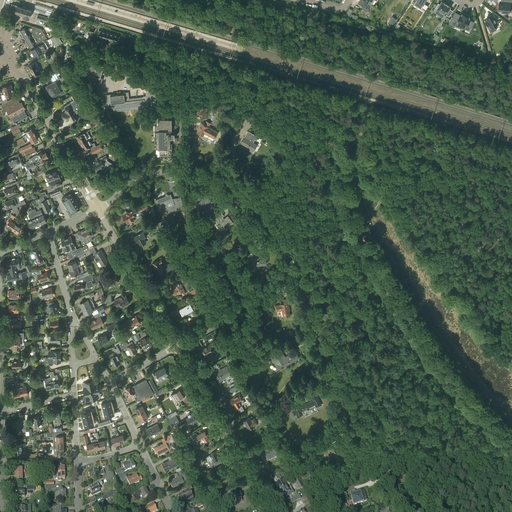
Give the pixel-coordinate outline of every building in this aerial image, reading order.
[(371,3),(365,0),(359,0),(358,2),(364,5),(362,8),(367,11),(369,8),(368,8),(371,3)] [(415,0),(414,4),(415,3),(421,7),(421,8),(423,4),(424,3),(426,0),(415,0)] [(499,3),(498,10),(504,10),(504,12),(509,13),(509,11),(510,11),(510,10),(511,10),(511,0),(503,0),(504,1),(503,1),(502,3),(499,3)] [(449,8),(450,6),(448,5),(448,4),(444,2),(441,1),(440,4),(438,3),(435,8),(437,8),(436,9),(445,15),(446,14),(449,16),(453,10),(449,8)] [(27,9),(27,8),(23,7),(22,7),(18,6),(17,5),(17,6),(13,4),(12,4),(10,12),(9,12),(10,12),(15,14),(19,15),(20,15),(24,17),(25,17),(29,18),(30,18),(29,18),(30,16),(30,15),(32,10),(32,11),(32,10),(31,10),(27,9)] [(474,22),(469,20),(470,19),(468,18),(469,16),(466,15),(465,14),(462,13),(461,15),(460,14),(458,19),(453,17),(449,23),(455,26),(456,22),(464,26),(465,24),(471,27),(474,22)] [(498,24),(493,15),(486,19),(487,21),(485,22),(488,26),(489,25),(491,28),(495,26),(498,24)] [(74,24),(73,27),(75,28),(74,32),(81,34),(84,27),(74,24)] [(25,27),(20,30),(30,48),(47,38),(41,29),(33,26),(27,29),(25,27)] [(108,39),(110,33),(101,31),(99,30),(98,34),(100,35),(100,36),(108,39)] [(118,35),(110,33),(108,39),(116,41),(116,39),(119,40),(120,36),(118,36),(118,35)] [(51,38),(56,46),(68,40),(66,36),(61,40),(57,34),(51,38)] [(53,48),(56,46),(51,38),(48,40),(53,48)] [(40,44),(38,46),(31,50),(32,50),(35,56),(47,50),(43,43),(40,44)] [(59,55),(65,56),(71,58),(73,52),(61,48),(60,52),(59,52),(58,54),(59,55)] [(87,78),(86,83),(90,85),(90,84),(96,85),(96,86),(100,88),(103,78),(100,77),(104,65),(83,59),(78,76),(87,78)] [(34,62),(29,65),(31,69),(30,69),(33,73),(35,77),(41,74),(40,73),(42,72),(36,61),(34,62)] [(57,80),(58,79),(60,78),(59,75),(57,75),(56,73),(49,76),(51,79),(52,82),(46,86),(47,87),(46,87),(47,89),(48,89),(49,91),(58,86),(56,83),(58,82),(57,80)] [(110,94),(106,95),(107,104),(107,107),(108,107),(108,108),(114,107),(114,111),(145,107),(148,107),(148,108),(155,109),(159,109),(159,97),(156,96),(157,89),(155,89),(155,85),(158,85),(158,82),(152,82),(152,85),(153,85),(152,88),(150,88),(150,85),(146,85),(146,96),(143,96),(143,97),(137,98),(129,99),(128,92),(124,93),(124,94),(121,94),(121,92),(117,92),(117,95),(114,95),(111,95),(111,94),(110,94)] [(4,94),(2,95),(3,100),(1,101),(3,104),(8,101),(6,99),(9,98),(9,96),(14,94),(13,92),(14,92),(13,87),(12,88),(11,85),(3,87),(4,90),(3,90),(4,94)] [(58,86),(49,91),(50,93),(50,94),(51,96),(52,96),(58,93),(60,96),(65,93),(64,90),(62,90),(61,88),(60,89),(58,86)] [(62,114),(62,115),(63,118),(73,112),(77,110),(85,105),(88,104),(83,96),(77,100),(78,101),(76,102),(74,100),(69,102),(71,105),(65,108),(66,111),(62,114)] [(15,124),(28,117),(24,110),(25,109),(21,103),(21,104),(18,99),(13,101),(12,99),(1,105),(3,108),(1,110),(3,113),(7,111),(15,124)] [(194,113),(202,116),(204,109),(197,106),(194,113)] [(73,112),(63,118),(65,121),(66,121),(71,119),(72,121),(79,118),(76,114),(79,113),(77,110),(73,112)] [(167,154),(172,154),(172,142),(174,142),(174,138),(175,138),(175,133),(174,133),(170,133),(170,131),(172,131),(172,119),(158,119),(158,124),(155,124),(155,143),(156,143),(156,149),(160,149),(160,154),(163,154),(163,155),(167,155),(167,154)] [(205,133),(215,138),(218,132),(209,127),(211,123),(206,121),(205,125),(201,123),(197,129),(198,130),(197,132),(203,136),(205,133)] [(18,143),(25,139),(28,137),(35,133),(34,131),(32,128),(28,130),(25,132),(27,134),(23,136),(23,137),(21,138),(16,141),(18,143)] [(80,144),(88,139),(91,138),(87,131),(77,137),(79,141),(78,141),(80,144)] [(248,149),(250,150),(253,152),(257,145),(253,142),(255,139),(257,140),(259,137),(248,131),(241,143),(248,147),(247,147),(247,148),(248,149)] [(36,136),(35,133),(28,137),(31,143),(34,141),(38,139),(36,136)] [(88,139),(80,144),(81,147),(82,147),(84,150),(95,144),(93,141),(90,143),(88,139)] [(31,144),(19,149),(21,153),(33,148),(31,144)] [(100,144),(90,150),(92,154),(103,148),(100,144)] [(36,151),(34,147),(25,152),(26,155),(36,151)] [(115,150),(118,166),(117,167),(125,164),(126,165),(126,164),(117,149),(115,150)] [(27,160),(29,164),(47,154),(45,151),(43,153),(42,151),(41,152),(41,151),(37,153),(38,154),(37,155),(38,156),(34,158),(33,157),(27,160)] [(23,166),(23,165),(19,157),(18,154),(15,155),(16,158),(5,162),(9,171),(23,166)] [(23,165),(23,166),(27,176),(32,175),(29,169),(35,165),(36,166),(38,164),(38,163),(41,161),(42,163),(43,162),(43,164),(47,162),(46,160),(47,160),(46,159),(49,157),(47,154),(29,164),(26,166),(23,165)] [(95,166),(96,169),(97,169),(100,167),(106,171),(108,169),(116,164),(113,165),(107,161),(106,159),(105,157),(100,159),(97,161),(97,162),(94,163),(95,166)] [(45,175),(48,181),(59,176),(58,174),(59,173),(58,170),(57,171),(57,170),(45,175)] [(4,176),(6,182),(15,179),(13,173),(4,176)] [(59,176),(48,181),(50,185),(48,186),(50,189),(55,187),(54,186),(62,183),(62,182),(63,182),(61,179),(60,179),(59,176)] [(12,184),(13,186),(5,190),(5,191),(5,192),(6,195),(6,194),(7,196),(17,192),(16,189),(20,187),(18,184),(22,182),(21,180),(12,184)] [(71,214),(80,209),(76,202),(77,201),(76,199),(74,200),(70,193),(62,199),(71,214)] [(169,209),(169,210),(169,211),(170,211),(170,212),(171,212),(172,212),(173,212),(174,212),(175,211),(176,210),(176,209),(176,208),(178,207),(183,205),(181,197),(173,199),(171,195),(169,196),(169,195),(168,194),(167,194),(166,194),(166,195),(165,196),(165,197),(155,201),(158,210),(159,210),(159,211),(160,211),(161,211),(161,210),(162,210),(162,209),(168,206),(170,207),(169,207),(169,208),(169,209)] [(12,206),(13,209),(25,204),(24,201),(20,202),(19,200),(18,196),(14,198),(5,202),(6,205),(5,205),(6,207),(7,207),(7,208),(12,206)] [(205,196),(196,208),(202,213),(205,209),(207,210),(213,203),(205,196)] [(39,199),(45,213),(50,211),(46,200),(45,200),(43,197),(39,199)] [(140,205),(137,206),(140,212),(148,207),(145,202),(143,203),(143,202),(139,204),(140,205)] [(140,212),(137,206),(132,210),(127,213),(125,210),(121,213),(128,224),(131,223),(131,222),(134,220),(133,218),(139,214),(138,213),(140,212)] [(35,209),(32,210),(39,226),(46,222),(46,221),(47,221),(46,219),(45,219),(43,215),(40,216),(39,214),(42,213),(41,210),(36,212),(35,209)] [(39,226),(32,210),(28,212),(29,215),(28,215),(30,218),(32,218),(33,219),(28,221),(30,226),(29,226),(30,228),(31,228),(31,229),(39,226)] [(220,219),(224,215),(222,212),(214,219),(218,224),(217,226),(219,228),(220,227),(223,230),(226,227),(227,229),(230,226),(233,223),(228,216),(222,221),(220,219)] [(8,223),(6,226),(7,226),(7,227),(8,228),(9,228),(11,229),(11,230),(12,230),(14,232),(15,233),(16,233),(17,233),(18,233),(19,230),(20,231),(24,226),(22,225),(23,223),(18,220),(17,221),(13,219),(10,217),(7,222),(8,223)] [(156,220),(153,221),(157,228),(159,231),(159,232),(162,230),(156,220)] [(159,223),(162,229),(169,226),(166,220),(159,223)] [(82,242),(83,241),(82,239),(85,238),(83,236),(91,231),(89,227),(78,233),(75,235),(78,241),(81,240),(82,242)] [(85,238),(82,239),(85,244),(92,240),(91,237),(94,235),(91,231),(83,236),(85,238)] [(143,232),(134,237),(137,242),(138,242),(139,244),(140,245),(146,242),(144,238),(146,237),(145,234),(146,233),(145,231),(143,232)] [(68,238),(66,238),(74,257),(84,252),(82,248),(76,250),(71,236),(70,237),(69,236),(68,237),(68,238)] [(74,257),(66,238),(65,239),(64,238),(62,239),(62,240),(61,240),(63,243),(61,244),(64,253),(68,251),(69,254),(67,254),(69,259),(74,257)] [(256,248),(252,248),(253,258),(254,267),(259,267),(259,264),(266,264),(265,257),(261,257),(256,257),(256,248)] [(31,254),(31,255),(32,259),(33,259),(36,258),(37,259),(39,266),(45,263),(42,256),(39,250),(39,249),(38,250),(37,249),(36,250),(35,251),(33,252),(34,252),(31,254)] [(99,266),(100,267),(108,262),(101,250),(95,254),(97,258),(95,259),(97,262),(99,261),(101,265),(99,266)] [(19,258),(7,260),(8,268),(10,268),(11,275),(7,275),(8,280),(12,279),(16,279),(17,284),(22,283),(29,282),(28,278),(27,273),(27,271),(19,273),(19,274),(17,274),(16,269),(16,268),(17,268),(18,269),(20,269),(19,258)] [(156,270),(157,272),(158,272),(163,269),(164,268),(166,272),(177,266),(174,262),(161,266),(160,264),(162,262),(161,260),(159,261),(153,263),(157,269),(156,270)] [(68,264),(70,270),(80,267),(78,261),(76,262),(76,261),(68,264)] [(80,267),(70,270),(72,276),(80,273),(82,272),(80,267)] [(40,269),(27,273),(28,278),(35,276),(36,280),(39,279),(40,282),(49,280),(48,278),(49,278),(48,277),(49,277),(49,274),(47,274),(47,272),(42,274),(40,269)] [(78,283),(74,284),(75,287),(75,288),(75,289),(76,290),(81,289),(82,289),(83,289),(83,288),(84,288),(88,287),(87,285),(91,284),(90,282),(92,281),(93,281),(90,274),(81,277),(83,282),(78,283)] [(108,278),(106,279),(107,282),(106,283),(107,284),(108,283),(110,286),(111,285),(112,285),(113,285),(115,284),(115,283),(119,281),(118,280),(119,280),(117,276),(116,277),(115,274),(108,278)] [(184,291),(178,280),(172,284),(175,289),(172,290),(175,295),(178,294),(181,292),(183,295),(186,293),(184,291)] [(44,297),(45,299),(53,297),(53,294),(53,292),(53,290),(52,290),(51,288),(43,291),(43,292),(39,293),(40,298),(44,297)] [(9,290),(9,297),(10,297),(10,299),(15,299),(15,297),(18,297),(18,298),(20,298),(21,298),(22,297),(23,296),(22,294),(21,294),(20,293),(19,293),(19,290),(9,290)] [(121,303),(123,306),(130,302),(126,295),(114,301),(117,306),(121,303)] [(80,306),(82,309),(90,305),(93,304),(91,298),(87,300),(80,303),(81,305),(80,306)] [(283,299),(284,304),(281,304),(281,305),(275,306),(276,312),(282,310),(283,317),(290,315),(289,311),(290,311),(288,298),(283,299)] [(45,305),(42,305),(43,310),(47,310),(47,313),(51,312),(57,311),(57,310),(58,310),(57,307),(56,307),(56,304),(52,305),(51,302),(45,304),(45,305)] [(193,309),(191,306),(195,304),(194,302),(190,304),(179,310),(182,315),(184,313),(186,316),(193,312),(191,310),(193,309)] [(93,304),(90,305),(82,309),(83,312),(84,312),(85,314),(91,312),(96,309),(93,304)] [(15,315),(15,312),(18,312),(18,305),(9,305),(9,312),(10,312),(11,315),(15,315)] [(100,312),(94,315),(96,319),(90,322),(92,326),(91,326),(92,328),(93,328),(93,329),(101,325),(104,323),(101,317),(102,316),(100,312)] [(17,320),(10,320),(10,327),(17,327),(17,323),(20,323),(20,320),(22,320),(22,316),(20,316),(17,316),(17,320)] [(125,322),(129,329),(132,327),(132,328),(140,323),(136,316),(128,320),(128,321),(125,322)] [(206,336),(207,339),(213,336),(215,340),(218,338),(214,332),(206,336)] [(12,338),(11,338),(12,342),(20,342),(23,342),(23,338),(24,338),(24,333),(19,333),(20,336),(17,336),(13,336),(12,336),(12,338)] [(100,341),(99,341),(100,343),(101,343),(102,344),(109,340),(111,338),(108,333),(106,334),(98,338),(100,341)] [(140,340),(144,348),(149,345),(149,346),(152,344),(151,343),(152,343),(149,337),(146,338),(146,337),(140,340)] [(135,348),(133,344),(132,345),(131,343),(128,344),(124,340),(119,343),(119,344),(122,349),(125,347),(126,348),(127,347),(131,355),(132,354),(132,355),(134,354),(134,353),(137,352),(136,351),(137,351),(137,350),(137,349),(137,348),(136,348),(135,348)] [(212,344),(202,349),(204,352),(204,353),(205,355),(206,355),(210,362),(214,360),(210,353),(214,351),(212,347),(215,345),(213,343),(211,343),(212,344)] [(116,346),(117,348),(113,350),(114,352),(112,354),(113,356),(110,358),(113,366),(114,365),(115,366),(117,365),(117,364),(120,362),(117,355),(120,353),(119,352),(122,350),(119,344),(116,346)] [(46,348),(42,349),(43,352),(49,351),(49,357),(61,357),(60,351),(53,351),(51,351),(50,348),(48,348),(46,348)] [(271,356),(278,370),(299,358),(295,351),(285,357),(281,350),(271,356)] [(12,363),(12,367),(13,367),(24,367),(24,364),(23,363),(23,361),(27,361),(27,359),(27,358),(23,358),(23,361),(21,361),(13,361),(13,363),(12,363)] [(251,377),(248,372),(257,367),(256,363),(243,370),(247,379),(251,377)] [(215,375),(219,382),(224,379),(223,378),(231,373),(227,366),(220,370),(221,372),(220,373),(220,372),(215,375)] [(154,374),(153,375),(154,376),(155,376),(155,377),(158,376),(159,379),(162,377),(163,380),(167,377),(166,375),(168,374),(168,373),(169,372),(168,370),(167,370),(165,367),(153,373),(154,374)] [(53,372),(50,373),(51,375),(53,388),(57,387),(58,388),(59,387),(59,386),(60,386),(58,375),(54,376),(53,372)] [(234,379),(233,380),(235,384),(241,380),(239,377),(236,378),(233,374),(232,375),(234,379)] [(53,388),(51,375),(41,377),(43,386),(46,386),(47,389),(48,389),(48,390),(50,389),(53,388)] [(18,381),(18,379),(18,377),(12,376),(17,387),(13,388),(15,397),(22,395),(20,387),(19,384),(18,381)] [(137,402),(142,399),(150,396),(154,393),(147,381),(146,379),(134,385),(135,386),(132,387),(135,393),(137,396),(135,397),(137,402)] [(151,379),(147,381),(154,393),(156,397),(158,396),(160,395),(157,389),(151,379)] [(87,382),(82,383),(83,387),(86,397),(87,401),(92,399),(94,399),(96,398),(101,397),(100,394),(101,394),(98,383),(97,380),(92,381),(91,381),(87,382)] [(236,384),(239,389),(245,386),(242,381),(236,384)] [(23,386),(20,387),(22,395),(28,394),(26,385),(23,386)] [(129,396),(135,393),(132,387),(131,385),(130,386),(129,385),(128,386),(128,387),(125,388),(125,389),(129,396)] [(171,395),(174,401),(179,398),(181,400),(184,398),(183,396),(184,395),(182,392),(181,392),(180,390),(171,395)] [(234,404),(236,408),(241,405),(239,401),(242,400),(239,394),(234,397),(235,397),(231,399),(232,400),(231,401),(232,403),(233,403),(234,404)] [(292,405),(294,409),(292,410),(294,415),(296,413),(297,417),(303,414),(301,411),(315,405),(316,407),(321,405),(317,396),(313,397),(314,400),(303,405),(299,407),(297,403),(292,405)] [(110,401),(100,403),(102,409),(111,407),(110,404),(111,403),(110,401)] [(135,408),(138,414),(145,411),(142,405),(135,408)] [(111,407),(102,409),(104,416),(113,413),(113,410),(112,411),(111,407)] [(53,415),(55,422),(65,420),(62,410),(60,411),(59,410),(58,410),(57,411),(56,412),(57,414),(53,415)] [(81,414),(82,416),(83,420),(92,417),(91,411),(81,413),(81,414)] [(145,411),(138,414),(141,420),(148,417),(145,411)] [(187,418),(182,421),(183,424),(188,421),(190,425),(194,423),(193,422),(197,419),(194,414),(193,411),(187,415),(188,417),(186,418),(187,418)] [(41,419),(43,419),(42,415),(40,416),(39,416),(38,415),(36,416),(36,417),(33,417),(34,422),(33,422),(35,429),(38,428),(37,424),(42,423),(41,419)] [(169,420),(173,426),(174,425),(180,422),(176,416),(169,420)] [(92,417),(83,420),(84,423),(83,423),(84,426),(85,426),(94,424),(92,417)] [(249,417),(243,421),(245,426),(247,425),(249,429),(250,428),(251,430),(254,428),(253,427),(254,426),(254,425),(258,423),(254,418),(251,420),(249,417)] [(146,430),(149,436),(161,431),(157,424),(146,430)] [(196,433),(188,437),(192,445),(196,443),(197,445),(200,443),(201,444),(205,441),(209,439),(207,437),(207,436),(204,431),(197,435),(196,433)] [(87,445),(88,451),(94,450),(91,438),(90,439),(91,443),(89,444),(87,435),(83,436),(85,445),(87,445)] [(92,440),(94,450),(100,449),(98,439),(99,439),(98,435),(97,435),(97,436),(96,437),(96,439),(92,440)] [(155,448),(158,455),(170,449),(167,444),(170,442),(169,440),(173,439),(171,435),(162,439),(164,443),(155,448)] [(100,441),(99,439),(98,439),(100,449),(106,447),(104,440),(100,441)] [(259,442),(263,449),(260,451),(262,455),(265,453),(268,459),(271,457),(272,456),(272,457),(276,454),(275,451),(274,451),(273,449),(273,448),(271,449),(265,439),(259,442)] [(325,444),(328,449),(329,449),(333,456),(334,455),(337,458),(343,454),(336,444),(332,446),(329,441),(325,444)] [(210,455),(206,458),(211,468),(216,465),(221,462),(219,459),(220,458),(216,452),(210,455)] [(170,460),(163,464),(166,470),(178,465),(176,463),(174,458),(175,458),(173,454),(168,457),(170,460)] [(127,463),(123,465),(124,469),(122,470),(115,472),(117,477),(124,474),(123,473),(130,469),(130,470),(135,467),(132,460),(127,463)] [(170,480),(173,486),(187,480),(183,469),(178,471),(175,473),(176,477),(170,480)] [(89,472),(90,478),(100,476),(105,474),(104,471),(99,472),(98,470),(89,472)] [(52,475),(52,477),(58,476),(58,481),(62,481),(61,479),(65,479),(65,473),(58,473),(55,473),(55,472),(51,472),(51,473),(52,473),(52,475)] [(214,479),(217,484),(223,481),(224,483),(227,482),(226,481),(231,478),(228,472),(222,476),(221,475),(214,479)] [(136,475),(127,479),(130,486),(140,481),(139,481),(142,479),(140,476),(138,477),(136,475)] [(279,490),(279,491),(287,487),(283,481),(276,485),(278,488),(277,488),(278,490),(279,490)] [(91,491),(91,493),(92,493),(92,494),(93,493),(94,495),(101,492),(100,490),(99,487),(103,485),(101,483),(97,484),(90,488),(91,491)] [(184,493),(178,496),(181,502),(186,499),(186,500),(188,504),(195,501),(192,494),(190,490),(192,490),(190,485),(185,488),(186,490),(184,492),(184,493)] [(55,490),(55,493),(55,500),(63,499),(62,497),(66,497),(65,491),(62,491),(62,486),(54,486),(45,487),(46,490),(55,490)] [(21,490),(21,491),(16,491),(16,494),(15,494),(16,497),(16,498),(25,497),(25,494),(28,494),(32,494),(32,491),(34,491),(34,487),(24,487),(24,490),(21,490)] [(287,487),(279,491),(280,492),(279,492),(280,494),(281,494),(283,496),(287,494),(288,497),(291,495),(294,493),(292,490),(289,491),(287,487)] [(140,491),(137,492),(136,490),(127,494),(129,498),(133,496),(135,500),(140,498),(138,495),(142,494),(144,498),(149,496),(150,495),(148,492),(147,492),(145,488),(140,491)] [(232,497),(234,503),(242,500),(241,494),(238,495),(237,495),(236,489),(230,491),(232,497)] [(338,493),(342,499),(347,495),(343,489),(338,493)] [(361,497),(365,496),(363,492),(362,492),(361,490),(351,494),(352,496),(351,496),(354,505),(363,502),(361,497)] [(293,499),(291,501),(292,503),(298,500),(301,498),(299,494),(292,498),(293,499)] [(300,511),(309,511),(315,509),(309,499),(302,503),(306,509),(300,511)] [(94,511),(96,511),(101,510),(100,509),(104,508),(105,507),(102,501),(101,502),(92,506),(94,511)] [(141,510),(142,511),(144,511),(146,511),(153,511),(157,510),(154,503),(145,508),(141,510)] [(344,511),(347,505),(343,503),(339,511),(344,511)]
